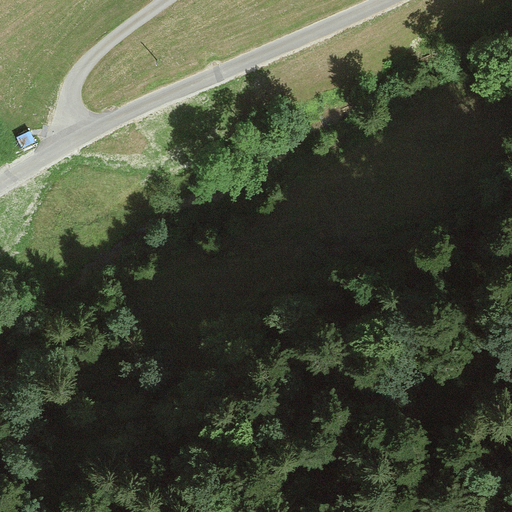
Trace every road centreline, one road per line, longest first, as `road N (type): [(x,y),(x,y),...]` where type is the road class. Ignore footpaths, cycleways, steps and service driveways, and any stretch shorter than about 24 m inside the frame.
road 1 (track): [(0,184),(107,123),(385,0)]
road 2 (track): [(163,0),(83,69),(70,143)]
